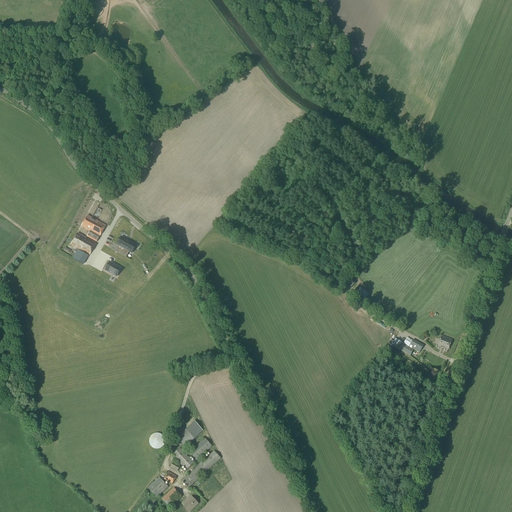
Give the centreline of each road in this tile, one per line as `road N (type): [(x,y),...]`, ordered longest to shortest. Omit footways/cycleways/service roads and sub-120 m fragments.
road 1 (unclassified): [(314,511),(201,286),(86,184),(40,120),(0,95)]
road 2 (unclassified): [(404,511),(511,215)]
road 3 (track): [(67,0),(59,88),(68,158)]
